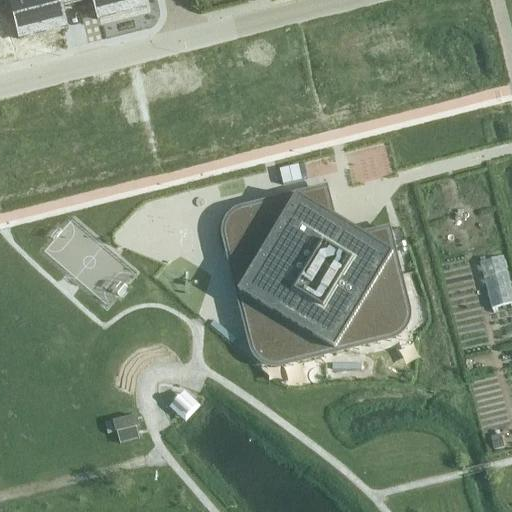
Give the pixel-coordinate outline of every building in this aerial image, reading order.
[(11,0),(21,40),(67,29),(61,7),(78,3),(76,0),(11,0)] [(76,0),(78,3),(90,0),(94,0),(100,21),(145,9),(142,0),(76,0)] [(299,166),(280,171),(283,186),(303,181),(299,166)] [(248,241),(227,246),(231,263),(230,263),(232,273),(234,273),(243,311),(242,312),(247,333),(249,333),(255,355),(271,351),(276,368),(298,362),(298,364),(320,359),(319,357),(334,353),(334,355),(349,351),(348,350),(363,346),(363,348),(377,344),(377,343),(396,338),(390,311),(395,309),(396,311),(408,308),(405,295),(404,296),(400,278),(401,277),(396,255),(394,256),(391,243),(393,243),(390,233),(389,230),(378,233),(377,233),(377,235),(367,237),(366,236),(364,236),(362,237),(359,235),(337,222),(335,221),(327,191),(297,199),(297,200),(288,203),(287,201),(266,206),(262,207),(263,209),(250,212),(254,231),(248,241)] [(137,417),(113,423),(116,434),(117,433),(137,428),(140,428),(139,423),(137,417)] [(137,428),(117,433),(120,444),(140,439),(137,428)] [(502,436),(491,439),(495,452),(505,449),(502,436)]
